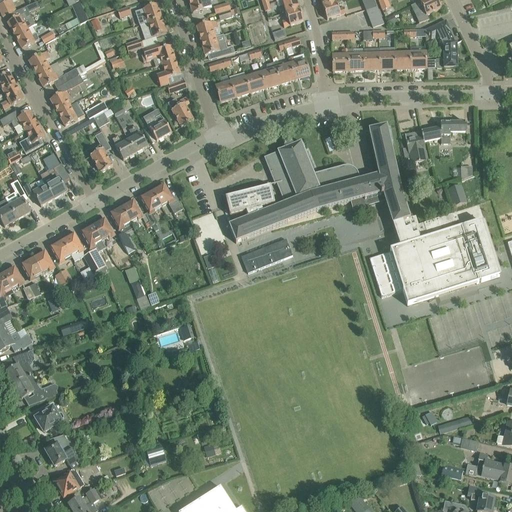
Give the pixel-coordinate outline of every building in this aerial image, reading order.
[(189,0),(193,15),(212,9),(210,2),(209,0),(189,0)] [(284,0),(282,1),(286,14),(299,10),(295,0),(284,0)] [(387,0),(380,3),(383,13),(392,10),(387,0)] [(425,0),(420,3),(411,7),(419,25),(429,21),(427,17),(441,10),(436,0),(425,0)] [(9,2),(0,6),(0,11),(3,19),(14,14),(9,2)] [(86,4),(91,19),(95,17),(90,2),(86,4)] [(34,5),(26,9),(28,14),(37,10),(40,9),(37,3),(34,5)] [(336,3),(323,8),(327,21),(341,17),(340,16),(346,14),(344,8),(338,10),(336,3)] [(214,9),(216,15),(231,11),(229,5),(214,9)] [(145,16),(148,24),(162,20),(157,6),(144,10),(136,13),(138,19),(145,16)] [(376,7),(367,11),(369,16),(379,12),(377,7),(376,7)] [(118,12),(120,20),(132,17),(129,8),(118,12)] [(299,10),(286,14),(288,21),(282,23),(284,29),(290,27),(304,23),(299,9),(299,10)] [(369,16),(371,22),(381,19),(379,12),(369,16)] [(219,17),(221,24),(233,20),(232,18),(231,13),(219,17)] [(8,24),(15,37),(28,30),(35,26),(30,18),(27,19),(25,15),(8,24)] [(387,21),(390,26),(398,24),(395,17),(387,21)] [(381,19),(371,22),(373,29),(383,25),(381,19)] [(97,20),(91,23),(95,33),(101,30),(97,20)] [(148,24),(140,27),(145,41),(167,34),(162,20),(148,24)] [(216,22),(197,28),(201,42),(216,38),(213,30),(218,29),(216,22)] [(426,31),(426,45),(435,40),(450,33),(452,33),(446,22),(426,31)] [(28,30),(15,37),(22,51),(39,41),(36,35),(32,37),(28,30)] [(41,39),(45,46),(57,40),(52,33),(41,39)] [(379,42),(379,33),(368,33),(368,44),(374,44),(374,42),(379,42)] [(450,33),(435,40),(438,46),(443,46),(443,62),(436,62),(437,70),(444,70),(445,70),(445,71),(450,71),(450,70),(458,70),(457,44),(456,44),(450,33)] [(216,38),(201,42),(206,57),(207,56),(217,53),(219,59),(235,54),(233,48),(227,50),(226,44),(218,46),(216,39),(216,38)] [(299,39),(284,44),(286,51),(301,46),(299,39)] [(128,54),(143,48),(141,41),(126,46),(128,54)] [(249,42),(242,44),(244,50),(251,48),(249,42)] [(156,68),(162,66),(176,62),(171,48),(161,51),(159,45),(142,51),(144,56),(142,57),(144,64),(154,61),(156,68)] [(115,56),(112,50),(105,54),(108,60),(115,56)] [(29,63),(36,75),(56,64),(52,57),(49,58),(46,53),(29,63)] [(349,73),(348,53),(343,53),(343,57),(333,58),(333,74),(349,73)] [(364,53),(348,53),(349,73),(364,73),(364,57),(364,53)] [(257,60),(255,54),(249,56),(250,62),(257,60)] [(410,55),(395,56),(396,72),(411,71),(410,55)] [(426,55),(410,55),(411,71),(427,71),(426,55)] [(379,56),(364,57),(364,73),(380,72),(379,56)] [(395,56),(379,56),(380,72),(396,72),(395,56)] [(296,64),(294,59),(289,60),(291,66),(295,82),(310,77),(306,62),(296,64)] [(111,63),(114,70),(122,68),(120,60),(111,63)] [(169,85),(169,87),(184,82),(182,75),(180,76),(176,62),(162,66),(165,74),(157,77),(161,88),(169,85)] [(208,67),(210,73),(226,68),(224,62),(208,67)] [(54,84),(61,80),(59,77),(64,75),(57,63),(56,64),(36,75),(44,89),(54,84)] [(268,73),(261,75),(266,91),(280,86),(274,66),(274,64),(266,66),(268,73)] [(274,66),(280,86),(295,82),(291,66),(283,68),(281,64),(274,66)] [(54,84),(57,90),(80,77),(77,71),(61,80),(54,84)] [(0,86),(4,94),(16,87),(9,74),(0,79),(0,86)] [(251,95),(246,80),(245,75),(230,79),(232,84),(231,84),(236,100),(251,95)] [(261,75),(246,80),(251,95),(266,91),(261,75)] [(57,90),(60,96),(68,92),(83,83),(80,77),(57,90)] [(184,82),(169,87),(172,96),(187,91),(184,82)] [(216,89),(221,104),(236,100),(231,84),(216,89)] [(16,87),(4,94),(8,101),(1,105),(4,111),(24,100),(16,87)] [(129,99),(133,96),(130,91),(129,90),(125,93),(129,99)] [(51,101),(58,115),(71,107),(67,100),(71,98),(68,92),(60,96),(51,101)] [(168,105),(177,121),(181,129),(194,123),(186,107),(190,105),(186,99),(177,104),(175,101),(168,105)] [(121,107),(126,114),(132,110),(128,103),(121,107)] [(104,104),(85,114),(90,122),(94,120),(94,121),(104,115),(108,112),(104,104)] [(71,107),(58,115),(65,128),(82,118),(79,112),(75,115),(71,107)] [(17,112),(0,121),(4,128),(11,124),(18,137),(26,133),(38,126),(31,113),(20,118),(17,112)] [(104,115),(94,121),(96,123),(99,130),(109,124),(107,120),(104,115)] [(157,143),(172,135),(165,122),(164,123),(161,117),(155,120),(149,124),(148,126),(150,131),(146,133),(153,145),(157,143)] [(438,129),(422,133),(424,144),(441,141),(442,141),(442,145),(450,145),(450,135),(466,135),(467,135),(466,124),(441,125),(441,126),(438,127),(438,129)] [(29,139),(19,144),(26,155),(43,146),(41,141),(45,139),(38,126),(26,133),(29,139)] [(133,138),(128,141),(136,155),(148,148),(140,134),(136,128),(130,131),(133,138)] [(271,186),(223,198),(223,199),(225,198),(230,217),(246,213),(249,219),(229,227),(237,246),(316,213),(351,204),(353,211),(386,202),(400,249),(390,252),(391,254),(370,261),(382,299),(403,292),(407,307),(500,278),(482,223),(461,230),(456,215),(418,227),(415,219),(410,221),(402,193),(387,128),(369,132),(379,177),(373,178),(372,174),(365,176),(366,180),(360,182),(359,176),(357,173),(355,170),(351,168),(347,167),(343,168),(315,175),(301,143),(294,147),(291,143),(284,146),(285,150),(278,153),(278,154),(264,159),(275,185),(274,185),(274,186),(277,185),(285,205),(263,214),(262,209),(275,206),(270,187),(271,187),(271,186)] [(411,166),(428,162),(424,144),(422,133),(421,133),(422,134),(421,134),(419,137),(419,139),(406,141),(411,166)] [(105,153),(111,150),(102,134),(96,137),(101,147),(92,152),(94,155),(91,157),(100,175),(113,168),(105,153)] [(136,155),(128,141),(122,144),(119,138),(113,141),(116,147),(116,148),(124,162),(136,155)] [(17,153),(6,159),(11,167),(11,166),(16,164),(21,161),(17,153)] [(53,183),(46,187),(54,201),(67,194),(59,180),(53,170),(60,166),(54,157),(44,163),(49,172),(51,175),(49,177),(53,183)] [(16,164),(11,166),(17,177),(21,174),(16,164)] [(472,177),(472,168),(461,169),(462,182),(472,177)] [(54,201),(46,187),(42,181),(30,187),(29,186),(23,189),(28,198),(33,195),(36,200),(41,208),(54,201)] [(164,186),(152,193),(161,208),(168,204),(174,215),(183,211),(176,198),(172,200),(164,186)] [(448,191),(454,209),(466,205),(461,187),(448,191)] [(149,214),(146,215),(152,227),(157,224),(153,216),(155,215),(154,213),(155,212),(154,212),(161,208),(152,193),(141,200),(149,214)] [(17,204),(10,208),(18,222),(31,214),(23,201),(22,201),(19,194),(13,197),(17,204)] [(6,201),(0,204),(0,220),(5,229),(18,222),(10,208),(6,201)] [(134,202),(122,209),(130,224),(137,220),(138,221),(142,218),(143,219),(148,229),(152,227),(146,215),(142,217),(134,202)] [(448,211),(450,210),(448,205),(438,208),(438,209),(433,210),(435,215),(445,212),(445,213),(449,211),(448,211)] [(130,224),(122,209),(110,215),(119,231),(124,229),(123,228),(130,224)] [(105,221),(94,227),(102,243),(109,239),(114,237),(105,221)] [(102,243),(94,227),(82,234),(90,250),(91,249),(93,253),(98,250),(100,253),(106,250),(102,243)] [(125,234),(119,238),(124,248),(130,245),(125,234)] [(63,242),(71,258),(72,257),(73,259),(72,259),(74,264),(84,258),(93,275),(96,280),(102,277),(99,272),(93,260),(90,255),(86,257),(74,236),(63,242)] [(124,248),(119,238),(113,241),(119,251),(124,248)] [(286,241),(242,259),(248,275),(293,258),(286,241)] [(65,261),(71,258),(63,242),(51,249),(60,265),(65,262),(65,261)] [(93,253),(90,255),(93,260),(99,272),(102,277),(108,274),(106,268),(107,267),(100,253),(98,250),(93,253)] [(45,253),(34,260),(42,275),(49,271),(50,272),(54,270),(45,253)] [(42,275),(34,260),(22,266),(31,283),(36,280),(35,279),(42,275)] [(15,269),(3,276),(12,291),(19,287),(24,285),(15,269)] [(67,271),(61,274),(63,277),(67,285),(73,282),(67,271)] [(63,277),(61,274),(55,277),(61,288),(67,285),(63,277)] [(12,291),(3,276),(0,277),(0,297),(0,298),(5,296),(5,295),(12,291)] [(35,284),(30,288),(35,297),(41,295),(35,284)] [(35,297),(30,288),(24,290),(28,300),(35,297)] [(156,295),(148,298),(152,307),(159,304),(156,295)] [(0,321),(1,324),(0,324),(0,354),(11,348),(15,354),(22,350),(22,351),(32,345),(27,337),(21,341),(17,334),(10,338),(3,326),(14,320),(7,308),(1,310),(0,310),(0,321)] [(85,321),(61,330),(64,338),(88,329),(85,321)] [(189,347),(191,353),(200,350),(198,344),(189,347)] [(33,352),(14,359),(18,366),(6,374),(13,386),(26,379),(33,377),(32,376),(34,375),(30,368),(34,361),(33,352)] [(150,370),(142,373),(144,379),(152,376),(150,370)] [(94,374),(94,382),(102,382),(102,374),(94,374)] [(26,379),(13,386),(22,401),(25,399),(30,407),(54,399),(53,395),(57,394),(57,393),(57,392),(58,391),(58,390),(58,389),(58,388),(58,387),(56,386),(55,386),(41,391),(33,377),(26,379)] [(61,423),(61,422),(64,420),(65,419),(62,415),(60,415),(56,409),(53,411),(53,410),(34,421),(38,428),(40,427),(45,434),(61,423)] [(437,424),(432,413),(422,419),(426,426),(429,425),(431,427),(437,424)] [(459,422),(461,430),(474,426),(471,418),(459,422)] [(498,438),(496,446),(511,449),(511,425),(507,424),(504,439),(498,438)] [(57,445),(45,452),(55,468),(67,461),(72,471),(74,471),(83,468),(72,451),(72,449),(72,447),(72,446),(71,444),(67,442),(64,437),(54,440),(57,445)] [(459,450),(476,454),(478,444),(461,440),(459,450)] [(213,446),(204,449),(207,459),(216,457),(213,446)] [(161,448),(146,452),(151,468),(166,463),(161,448)] [(494,481),(497,466),(486,464),(488,456),(481,454),(477,469),(468,466),(465,476),(476,479),(476,477),(494,481)] [(497,466),(494,481),(499,483),(498,484),(511,487),(511,468),(502,467),(497,466)] [(440,477),(461,482),(463,472),(443,467),(440,477)] [(70,475),(56,484),(64,498),(78,489),(79,490),(84,487),(74,471),(72,471),(69,473),(70,475)] [(405,477),(408,482),(414,480),(411,474),(405,477)] [(93,485),(94,487),(94,488),(96,490),(107,484),(104,479),(93,485)] [(113,481),(108,484),(111,489),(116,486),(113,481)] [(244,511),(242,508),(236,511),(221,489),(184,511),(244,511)] [(80,499),(69,506),(72,511),(97,511),(93,505),(99,501),(94,492),(87,496),(88,497),(81,502),(80,499)] [(471,502),(479,504),(477,511),(492,511),(493,510),(499,511),(501,500),(472,495),(471,502)] [(360,496),(349,505),(354,511),(366,511),(369,510),(363,502),(364,501),(360,496)] [(340,501),(335,506),(339,511),(341,511),(346,508),(340,501)] [(468,511),(464,507),(444,503),(443,511),(468,511)]
